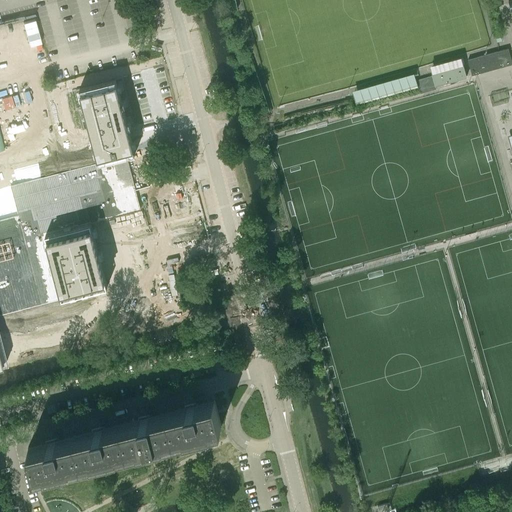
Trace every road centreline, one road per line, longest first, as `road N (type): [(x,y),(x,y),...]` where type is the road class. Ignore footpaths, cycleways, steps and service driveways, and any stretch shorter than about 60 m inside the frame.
road 1 (unclassified): [(265,371),(172,0)]
road 2 (unclassified): [(11,456),(5,437),(265,371)]
road 3 (unknown): [(0,411),(199,356),(230,380)]
road 4 (unclassified): [(302,511),(265,371)]
